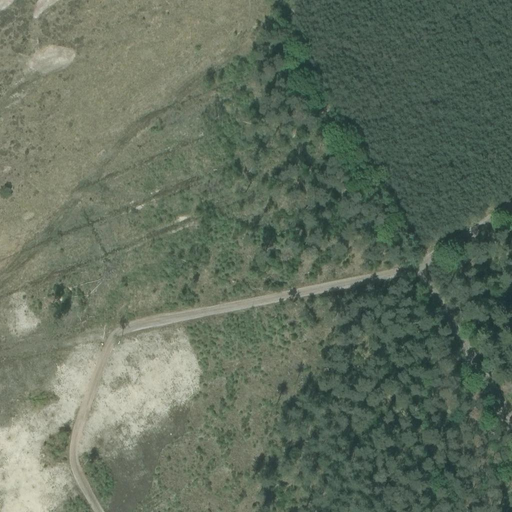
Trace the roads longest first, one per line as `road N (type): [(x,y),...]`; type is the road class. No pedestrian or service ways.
road 1 (track): [(97,511),(70,461),(71,428),(122,327),(418,266)]
road 2 (track): [(418,266),(511,425)]
